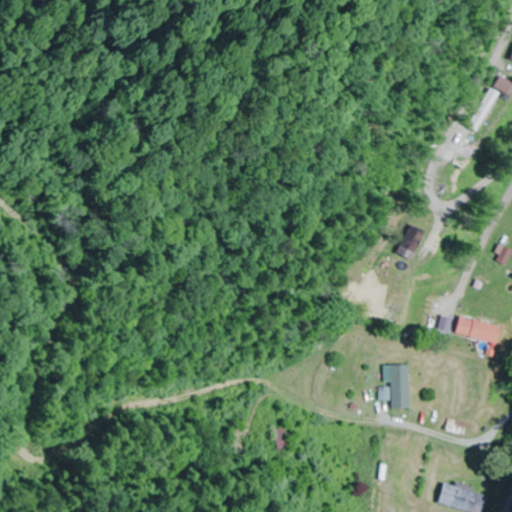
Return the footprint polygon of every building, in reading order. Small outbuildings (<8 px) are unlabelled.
[(479,127),(490,134),(511,100),(511,94),(504,90),(479,127)] [(433,233),(419,226),(405,254),(419,261),(433,233)] [(498,345),(503,328),(463,317),(458,334),(498,345)] [(412,410),(412,366),(393,367),(393,410),(412,410)] [(281,453),(293,452),(291,431),(279,432),(281,453)] [(446,482),(439,504),(464,511),(481,511),(487,495),(446,482)]
